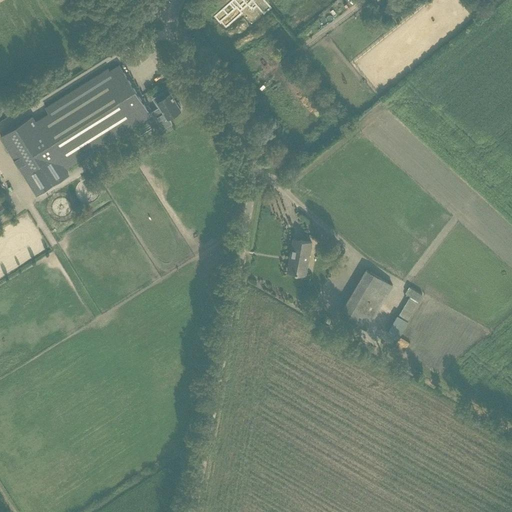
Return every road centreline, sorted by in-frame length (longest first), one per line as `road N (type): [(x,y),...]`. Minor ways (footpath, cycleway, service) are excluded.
road 1 (residential): [(191,511),(250,170),(236,131),(176,50),(173,12)]
road 2 (track): [(163,10),(0,113)]
